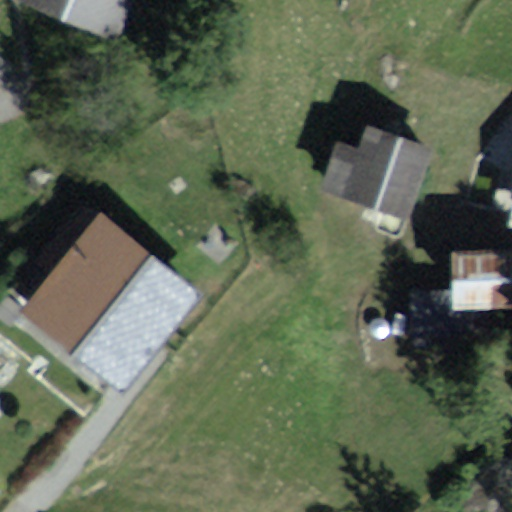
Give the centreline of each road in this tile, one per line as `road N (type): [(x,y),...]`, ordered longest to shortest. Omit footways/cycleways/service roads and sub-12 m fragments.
road 1 (track): [(511,225),(335,247),(136,449),(60,488)]
road 2 (residential): [(28,511),(60,488),(110,417)]
